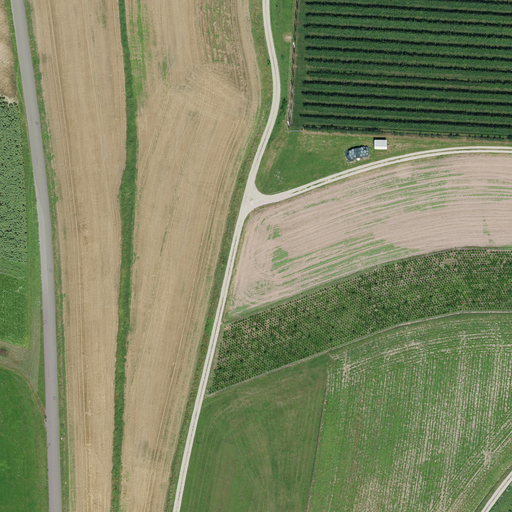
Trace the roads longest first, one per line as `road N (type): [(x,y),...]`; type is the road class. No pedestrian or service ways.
road 1 (track): [(175,511),(272,116),(264,0)]
road 2 (unclassified): [(53,511),(41,208),(15,0)]
road 3 (track): [(247,194),(265,201),(447,150),(511,150)]
